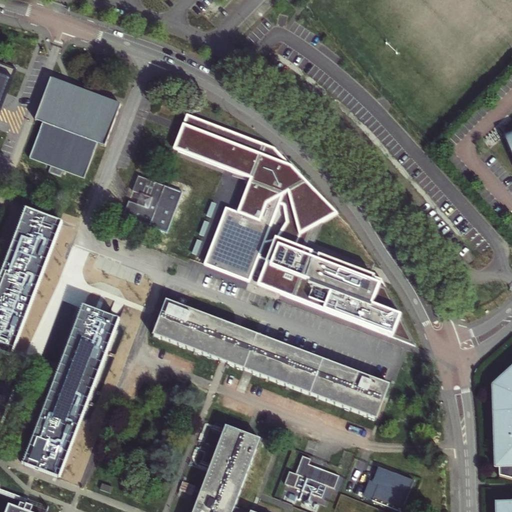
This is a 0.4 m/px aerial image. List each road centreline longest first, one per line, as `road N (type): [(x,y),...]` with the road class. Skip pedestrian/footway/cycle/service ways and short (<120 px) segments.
road 1 (tertiary): [(158,58),(266,119),(336,180),(423,298),(442,340)]
road 2 (unclassified): [(393,364),(82,247),(88,231)]
road 3 (unclassified): [(158,58),(88,231)]
road 4 (tertiary): [(0,1),(158,58)]
road 5 (tertiary): [(451,369),(469,511)]
